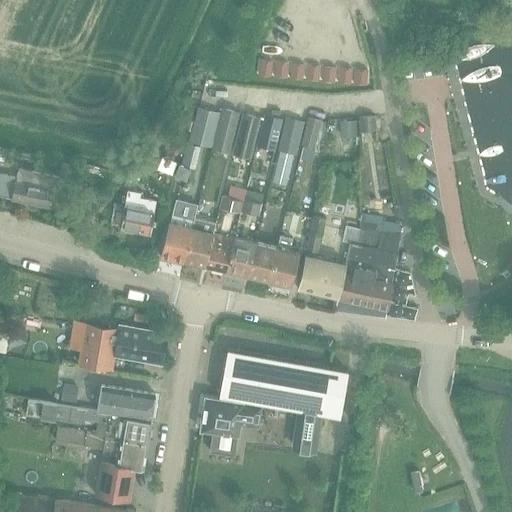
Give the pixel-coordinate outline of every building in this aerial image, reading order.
[(276,61),(275,75),(286,76),(287,63),(287,62),(276,61)] [(292,63),(291,76),(302,77),(303,64),(292,63)] [(308,64),(307,78),(318,79),(320,65),(308,64)] [(324,66),(323,80),(334,81),(336,67),(324,66)] [(340,67),(339,81),(350,82),(351,68),(340,67)] [(356,69),(354,83),(366,84),(367,70),(356,69)] [(229,152),(240,111),(221,107),(220,112),(198,106),(189,142),(229,152)] [(251,158),(260,118),(241,113),(232,153),(251,158)] [(275,152),(282,119),(264,115),(256,147),(275,152)] [(375,115),(359,117),(360,132),(376,131),(375,115)] [(314,147),(321,119),(308,116),(301,144),(314,147)] [(281,150),(273,182),(287,185),(295,153),(296,154),(304,122),(285,117),(277,149),(281,150)] [(356,120),(340,120),(340,137),(356,137),(356,120)] [(388,142),(387,131),(372,133),(374,144),(388,142)] [(187,144),(181,166),(195,169),(201,147),(187,144)] [(320,197),(322,172),(333,173),(335,153),(314,152),(312,180),(306,180),(305,196),(320,197)] [(162,159),(158,169),(168,172),(173,174),(177,165),(162,159)] [(175,176),(176,177),(186,180),(190,170),(179,166),(175,176)] [(0,195),(54,207),(58,188),(59,186),(56,185),(58,178),(19,170),(17,177),(0,173),(0,195)] [(78,220),(82,200),(85,185),(73,183),(66,218),(78,220)] [(157,201),(140,198),(141,193),(127,190),(120,229),(150,234),(157,201)] [(244,201),(241,211),(258,216),(261,204),(261,203),(263,196),(246,191),(244,199),(243,199),(243,201),(244,201)] [(244,201),(243,201),(223,195),(220,208),(240,213),(240,211),(241,211),(244,201)] [(318,251),(325,218),(314,215),(306,249),(318,251)] [(337,297),(337,298),(387,309),(393,282),(391,282),(397,253),(400,238),(378,234),(380,224),(391,226),(392,221),(363,215),(359,229),(355,244),(350,243),(345,264),(337,297)] [(170,225),(168,224),(161,257),(184,262),(183,263),(184,263),(193,221),(172,216),(170,225)] [(193,221),(184,263),(204,268),(205,267),(213,234),(215,223),(194,218),(193,221)] [(205,267),(226,272),(234,239),(213,234),(205,267)] [(299,252),(290,250),(292,239),(279,236),(277,247),(269,283),(291,288),(299,252)] [(226,273),(247,278),(255,244),(234,239),(226,272),(226,273)] [(247,278),(269,283),(277,247),(255,242),(255,244),(247,278)] [(297,289),(337,297),(345,264),(305,255),(302,269),(297,289)] [(167,333),(119,325),(118,329),(86,323),(79,362),(111,368),(114,354),(162,362),(167,333)] [(347,371),(227,350),(219,395),(301,409),(295,448),(313,450),(318,413),(339,416),(347,371)] [(63,382),(61,398),(73,400),(76,384),(63,382)] [(97,411),(151,421),(155,394),(101,385),(97,411)] [(205,395),(200,430),(213,432),(210,452),(234,456),(236,436),(239,436),(240,425),(258,428),(262,405),(205,395)] [(28,398),(26,414),(85,423),(85,420),(99,422),(99,418),(87,416),(88,409),(28,398)] [(97,411),(88,409),(87,416),(99,418),(99,422),(107,423),(105,435),(148,442),(152,421),(151,421),(97,411)] [(100,462),(135,468),(144,469),(148,442),(105,435),(57,427),(55,440),(103,448),(100,462)] [(135,468),(100,462),(95,494),(129,500),(135,468)] [(136,511),(5,494),(4,505),(0,504),(0,511),(136,511)]
